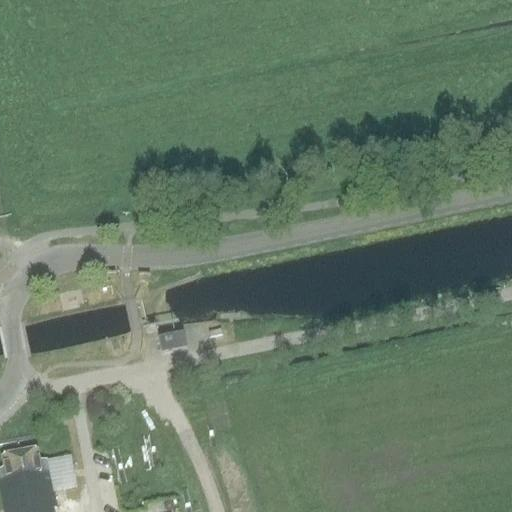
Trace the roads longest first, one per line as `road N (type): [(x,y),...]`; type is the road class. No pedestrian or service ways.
road 1 (tertiary): [(13,299),(25,278),(63,259),(219,252),(511,190)]
road 2 (track): [(511,290),(192,358)]
